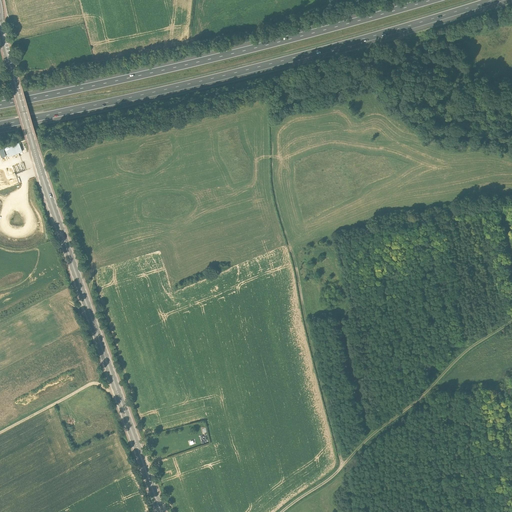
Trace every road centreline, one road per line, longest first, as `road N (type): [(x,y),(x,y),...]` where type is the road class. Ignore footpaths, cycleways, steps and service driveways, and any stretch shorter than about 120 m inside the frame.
road 1 (motorway): [(0,124),(282,61),(496,0)]
road 2 (tertiary): [(160,511),(37,162),(0,26)]
road 3 (motorway): [(428,0),(0,104)]
road 4 (track): [(342,466),(273,190),(271,103)]
road 5 (track): [(511,320),(466,350),(342,466)]
road 6 (track): [(122,387),(93,383),(0,432)]
